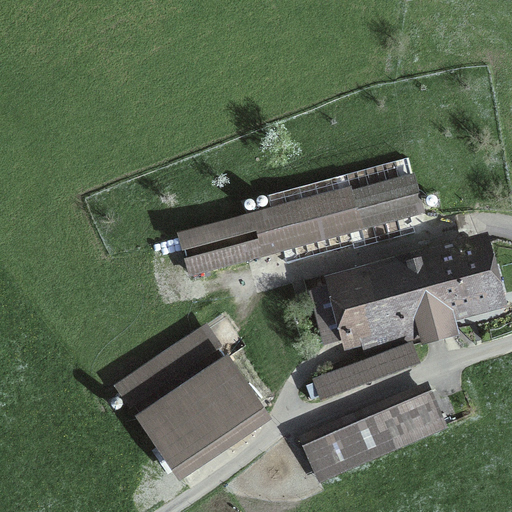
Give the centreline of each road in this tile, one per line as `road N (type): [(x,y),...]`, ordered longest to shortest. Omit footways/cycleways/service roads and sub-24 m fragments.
road 1 (track): [(165,511),(290,427),(511,340)]
road 2 (track): [(511,224),(433,224),(281,264),(249,282),(228,317)]
